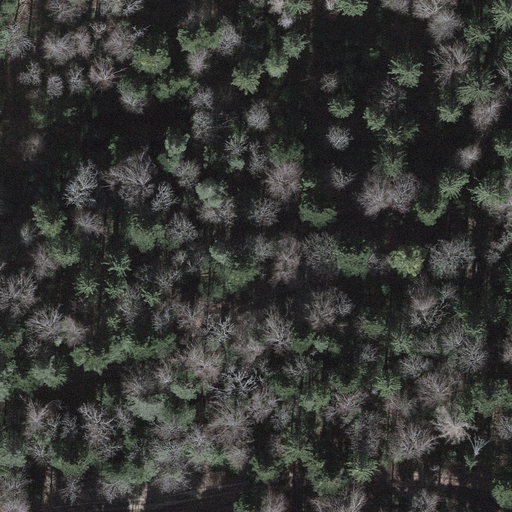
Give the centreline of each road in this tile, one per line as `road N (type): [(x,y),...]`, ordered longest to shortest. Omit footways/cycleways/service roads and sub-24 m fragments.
road 1 (track): [(511,283),(432,267),(325,274),(81,376),(0,380)]
road 2 (track): [(27,511),(299,476),(450,477),(511,490)]
